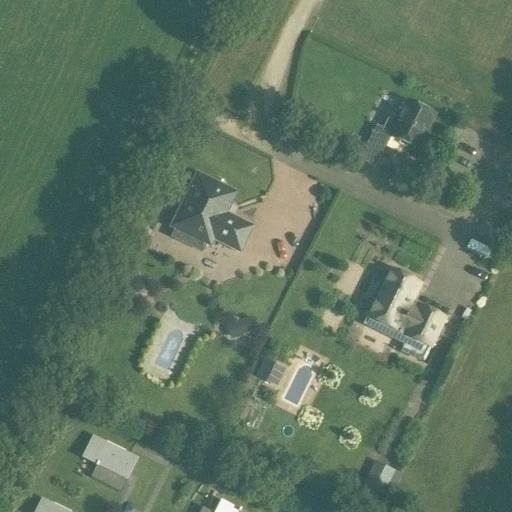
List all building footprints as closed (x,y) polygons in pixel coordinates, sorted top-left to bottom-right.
[(417,151),(434,116),(406,102),(391,132),(389,137),(407,146),(403,154),(412,158),(416,150),(417,151)] [(391,132),(375,125),(358,158),(374,166),(389,137),(391,132)] [(357,141),(342,134),(338,143),(353,150),(357,141)] [(231,193),(204,180),(204,181),(199,191),(191,187),(191,188),(191,189),(187,187),(182,198),(186,199),(172,227),(171,228),(175,229),(171,238),(170,238),(201,253),(202,253),(201,252),(205,244),(209,246),(209,245),(212,239),(239,252),(239,251),(250,229),(250,228),(221,214),(230,193),(231,194),(231,193)] [(473,279),(479,268),(460,258),(454,268),(473,279)] [(387,274),(378,270),(359,308),(368,312),(361,325),(391,339),(393,335),(403,340),(405,336),(429,347),(442,320),(419,308),(417,312),(407,307),(418,285),(388,271),(387,274)] [(242,336),(254,332),(249,319),(238,322),(242,336)] [(277,387),(285,371),(264,360),(255,376),(277,387)] [(146,423),(141,433),(149,437),(154,427),(146,423)] [(94,438),(84,458),(97,464),(95,466),(96,467),(90,478),(121,494),(129,478),(126,477),(135,459),(138,460),(138,459),(92,436),(92,437),(94,438)] [(381,495),(392,473),(374,464),(363,486),(381,495)] [(43,501),(37,511),(68,511),(41,498),(41,499),(43,501)]
